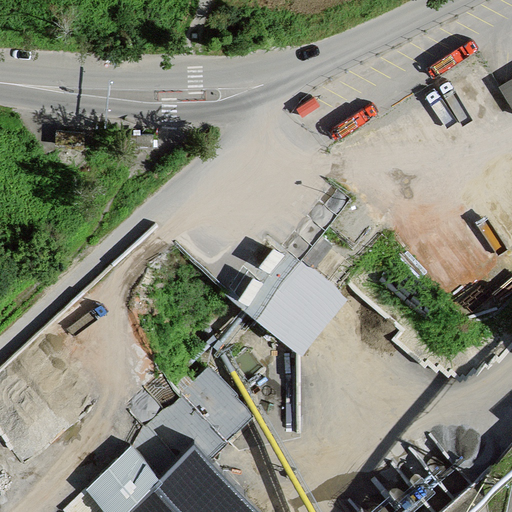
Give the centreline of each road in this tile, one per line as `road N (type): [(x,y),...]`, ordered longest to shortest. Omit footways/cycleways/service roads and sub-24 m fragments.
road 1 (tertiary): [(164,98),(249,90),(446,0)]
road 2 (tertiary): [(53,86),(68,103),(149,110),(164,98)]
road 3 (tertiary): [(164,98),(155,82),(78,75),(53,86)]
